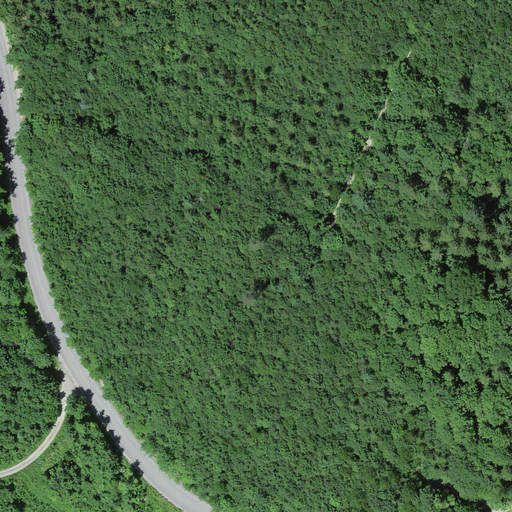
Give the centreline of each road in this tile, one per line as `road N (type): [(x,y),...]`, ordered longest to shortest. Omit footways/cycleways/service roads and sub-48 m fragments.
road 1 (track): [(504,507),(428,480),(378,448),(335,401),(318,328),(324,247),(341,202),(442,0)]
road 2 (track): [(511,163),(483,204),(472,246),(489,291),(511,306)]
road 3 (track): [(0,472),(28,461),(57,424),(72,360)]
